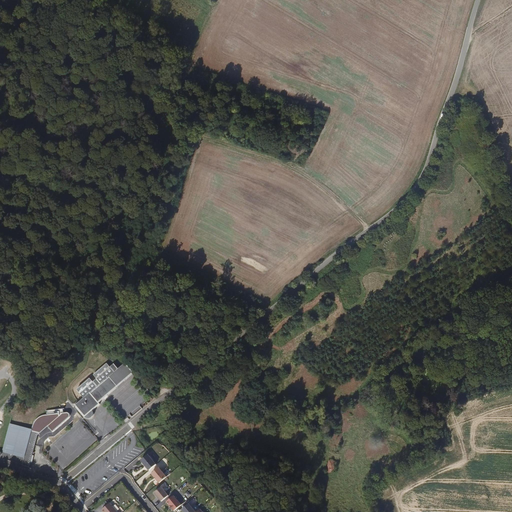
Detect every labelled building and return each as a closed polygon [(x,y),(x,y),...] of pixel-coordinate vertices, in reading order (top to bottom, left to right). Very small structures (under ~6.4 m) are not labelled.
[(107,380),(117,372),(121,369),(115,362),(112,358),(110,360),(98,370),(101,374),(102,373),(107,380)] [(139,370),(131,360),(125,365),(119,359),(115,362),(121,369),(117,372),(107,380),(102,373),(101,374),(97,377),(103,383),(89,395),(80,402),(90,414),(93,415),(95,415),(97,413),(98,412),(98,409),(97,407),(105,400),(104,399),(129,377),(139,370)] [(82,386),(89,395),(103,383),(97,377),(96,375),(82,386)] [(133,409),(136,413),(147,404),(143,400),(133,409)] [(42,436),(44,430),(67,411),(66,407),(53,408),(53,412),(50,413),(48,413),(45,414),(43,416),(41,418),(39,421),(38,423),(36,430),(14,424),(13,430),(42,436)] [(17,458),(34,465),(42,436),(13,430),(7,449),(6,454),(5,457),(8,457),(17,458)] [(155,465),(156,466),(158,464),(149,452),(140,458),(149,470),(155,465)] [(335,473),(337,460),(328,459),(327,472),(335,473)] [(151,470),(157,481),(167,476),(161,465),(156,468),(155,467),(151,470)] [(135,482),(138,485),(149,475),(146,473),(135,482)] [(155,504),(155,493),(161,500),(167,495),(167,492),(162,484),(155,490),(155,479),(154,477),(149,481),(149,484),(152,488),(145,493),(145,496),(152,504),(155,504)] [(305,491),(307,511),(315,511),(313,491),(305,491)] [(174,511),(182,504),(175,494),(166,500),(174,511)] [(165,499),(156,506),(160,511),(163,511),(170,506),(165,499)] [(118,511),(112,501),(102,507),(104,511),(118,511)] [(189,501),(181,508),(184,511),(204,511),(201,507),(197,510),(189,501)]
